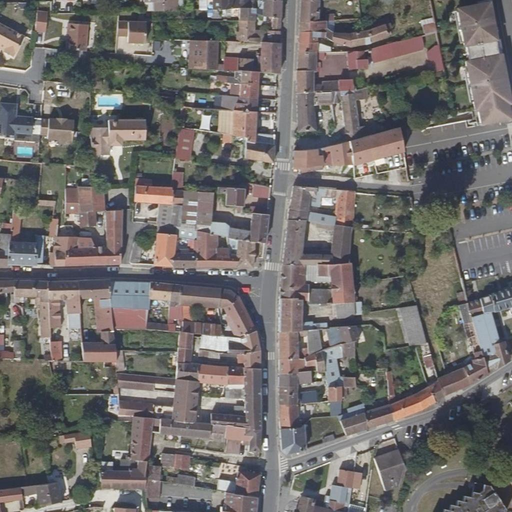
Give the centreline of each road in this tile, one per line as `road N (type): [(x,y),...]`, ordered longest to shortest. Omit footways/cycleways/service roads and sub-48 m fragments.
road 1 (secondary): [(291,0),(271,285)]
road 2 (residential): [(271,285),(0,273)]
road 3 (residential): [(511,372),(422,421),(271,473)]
road 4 (secondary): [(271,285),(271,473)]
road 5 (unknown): [(281,180),(423,191)]
